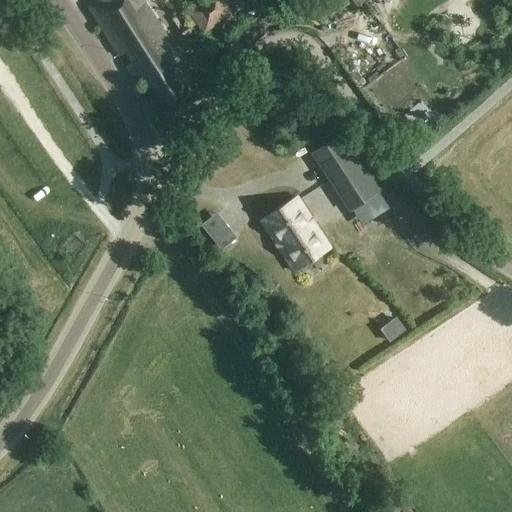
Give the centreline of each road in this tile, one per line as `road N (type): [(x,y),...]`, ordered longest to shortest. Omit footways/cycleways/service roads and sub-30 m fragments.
road 1 (unclassified): [(410,180),(302,41),(266,49),(183,133),(145,150)]
road 2 (tertiary): [(0,445),(45,385),(139,215),(148,190),(145,150)]
road 3 (tertiary): [(145,150),(126,106),(56,0)]
road 4 (track): [(511,273),(456,231),(410,180)]
